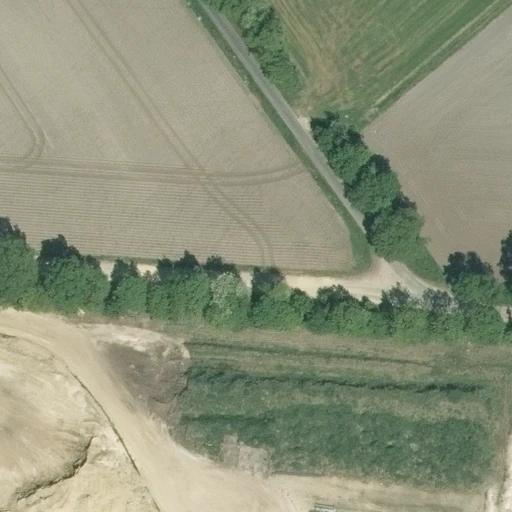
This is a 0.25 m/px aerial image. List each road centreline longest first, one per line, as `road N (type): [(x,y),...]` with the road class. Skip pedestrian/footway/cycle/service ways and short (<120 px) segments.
road 1 (unclassified): [(511,302),(431,295),(378,247),(201,0)]
road 2 (track): [(431,295),(0,266)]
